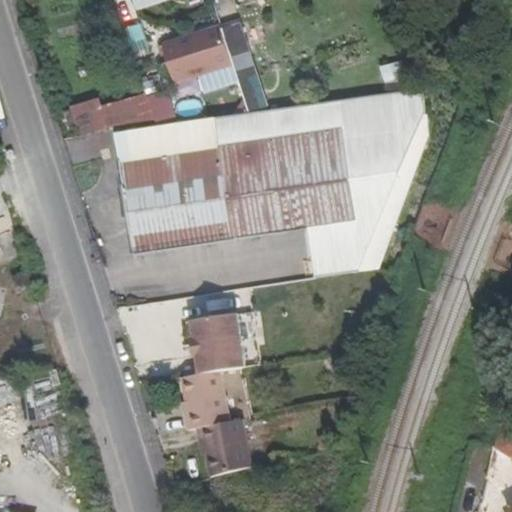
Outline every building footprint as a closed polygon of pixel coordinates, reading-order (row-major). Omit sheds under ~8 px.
[(226,32),(238,70),(253,118),(271,115),(242,21),(224,27),(226,32)] [(135,54),(150,50),(144,24),(129,28),(135,54)] [(238,70),(226,32),(167,51),(179,89),(238,70)] [(253,118),(220,123),(224,149),(113,166),(128,262),(303,236),(310,286),(354,280),(426,91),(271,115),(253,118)] [(159,124),(152,102),(133,108),(129,96),(59,119),(68,147),(146,129),(159,124)] [(0,270),(11,264),(3,248),(0,249),(0,270)] [(11,277),(17,292),(31,287),(26,271),(11,277)] [(200,363),(204,381),(227,377),(249,374),(240,320),(194,327),(197,345),(195,346),(197,363),(200,363)] [(247,426),(231,427),(227,377),(204,381),(187,383),(191,416),(186,416),(187,432),(197,431),(199,447),(204,447),(207,481),(250,470),(247,426)]
